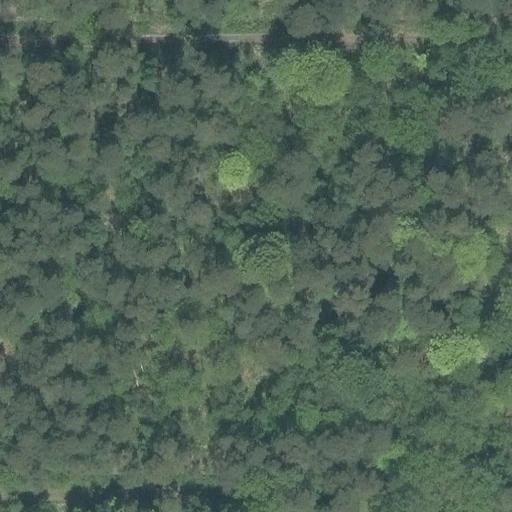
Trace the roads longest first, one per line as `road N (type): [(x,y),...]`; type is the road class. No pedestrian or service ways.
road 1 (track): [(421,503),(368,492),(0,494)]
road 2 (track): [(511,281),(421,503)]
